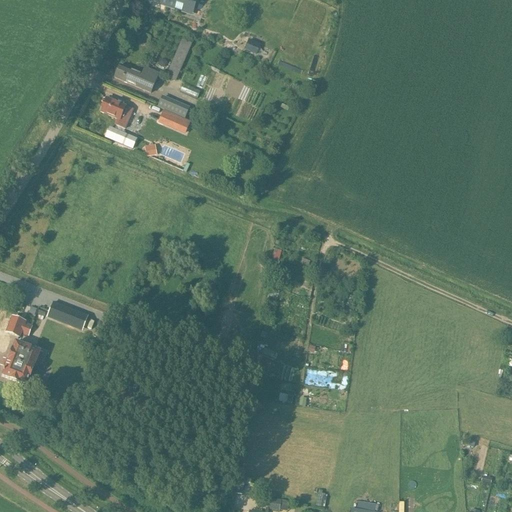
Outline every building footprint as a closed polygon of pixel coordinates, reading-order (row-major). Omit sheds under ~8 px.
[(168,0),(166,7),(195,17),(199,0),(168,0)] [(182,39),(165,77),(176,82),(192,44),(182,39)] [(249,39),(244,50),(256,55),(261,45),(249,39)] [(120,65),(115,78),(151,93),(159,74),(145,68),(142,75),(120,65)] [(180,91),(198,98),(200,92),(182,85),(180,91)] [(163,112),(183,120),(184,119),(192,122),(196,112),(188,109),(189,108),(157,95),(152,105),(164,111),(163,112)] [(106,98),(100,112),(118,120),(116,125),(125,129),(133,110),(106,98)] [(185,133),(190,122),(183,120),(163,112),(159,123),(185,133)] [(105,138),(133,150),(137,139),(109,127),(105,138)] [(144,157),(155,155),(153,145),(141,147),(144,157)] [(198,177),(200,169),(186,164),(183,173),(198,177)] [(274,249),(270,261),(276,263),(280,251),(274,249)] [(300,264),(308,267),(310,261),(302,259),(300,264)] [(302,287),(308,289),(311,282),(306,280),(302,287)] [(83,327),(88,317),(54,303),(49,313),(83,327)] [(29,313),(35,315),(37,309),(31,307),(29,313)] [(348,310),(346,315),(353,318),(355,312),(348,310)] [(12,316),(5,333),(19,339),(21,334),(28,337),(32,327),(25,325),(26,322),(12,316)] [(3,359),(0,366),(5,368),(2,377),(27,387),(30,378),(34,379),(37,372),(33,370),(40,352),(15,342),(8,361),(3,359)] [(156,388),(160,383),(151,376),(147,381),(156,388)] [(233,481),(232,492),(242,493),(243,482),(233,481)] [(269,498),(267,508),(279,511),(281,500),(269,498)]
